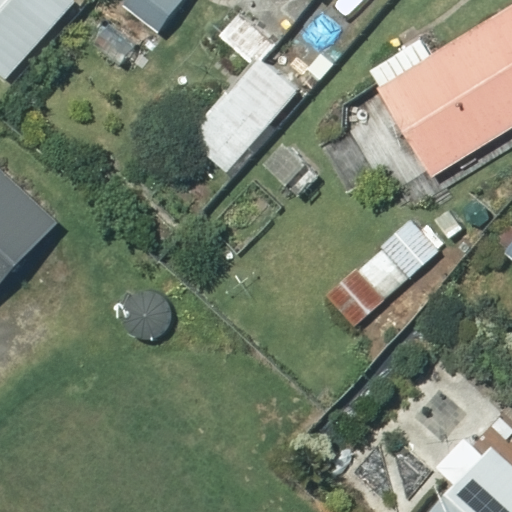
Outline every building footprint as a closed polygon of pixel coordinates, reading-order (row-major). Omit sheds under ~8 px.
[(90,0),(0,0),(0,60),(19,78),(91,0),(90,0)] [(130,15),(111,0),(109,0),(100,13),(120,29),(130,15)] [(511,12),(396,84),(450,174),(511,136),(511,12)] [(232,34),(264,62),(200,136),(238,169),(308,89),(273,59),(286,43),(251,13),(232,34)] [(280,165),(299,184),(322,161),(303,142),(280,165)] [(0,298),(72,223),(0,157),(0,298)] [(421,276),(449,251),(422,220),(394,245),(421,276)] [(366,268),(337,293),(365,324),(394,299),(366,268)] [(511,511),(511,450),(508,447),(449,511),(511,511)]
